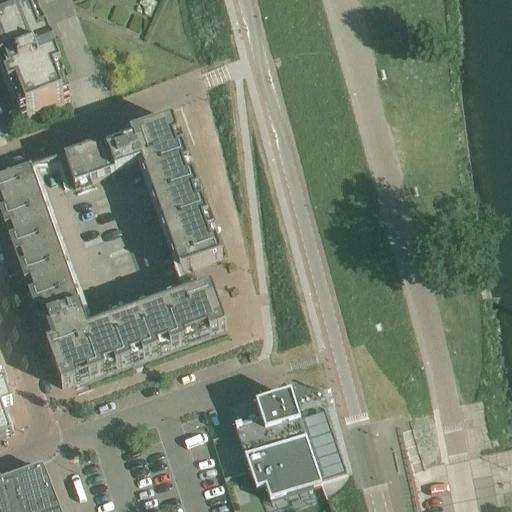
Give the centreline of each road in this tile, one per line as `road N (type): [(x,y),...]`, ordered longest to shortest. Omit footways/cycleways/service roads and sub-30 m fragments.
road 1 (secondary): [(380,511),(245,0)]
road 2 (unclassified): [(470,511),(439,362),(339,0)]
road 3 (residential): [(59,0),(106,121),(0,161)]
road 4 (residential): [(49,449),(275,374)]
road 5 (residential): [(0,298),(49,449)]
